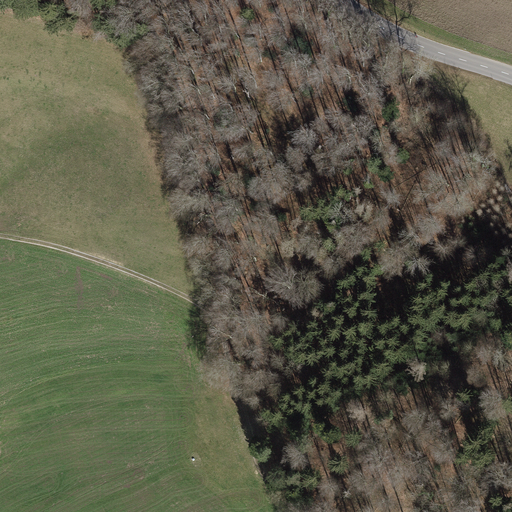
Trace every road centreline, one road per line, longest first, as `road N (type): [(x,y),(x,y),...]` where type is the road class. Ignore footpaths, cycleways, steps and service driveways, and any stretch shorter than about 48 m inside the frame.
road 1 (track): [(0,232),(71,245),(213,310),(260,473),(301,511)]
road 2 (tertiary): [(511,75),(419,46),(340,0)]
